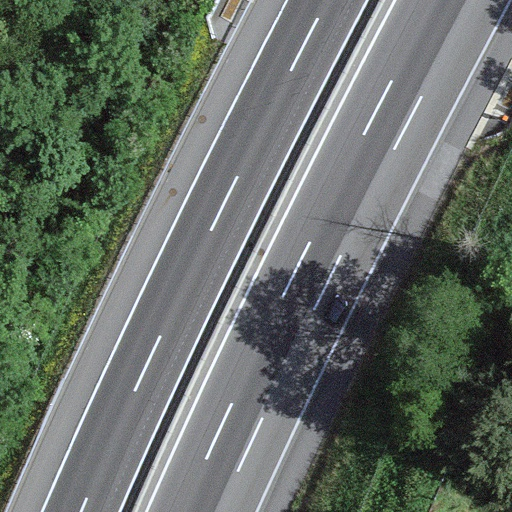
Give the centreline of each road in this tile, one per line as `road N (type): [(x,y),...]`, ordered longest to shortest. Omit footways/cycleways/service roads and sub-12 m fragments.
road 1 (motorway): [(197,511),(448,0)]
road 2 (motorway): [(323,0),(77,511)]
